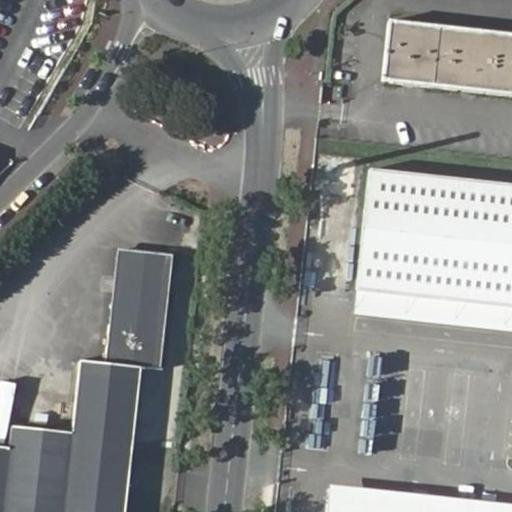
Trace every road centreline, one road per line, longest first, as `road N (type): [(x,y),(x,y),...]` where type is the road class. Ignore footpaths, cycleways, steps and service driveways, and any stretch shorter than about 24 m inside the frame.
road 1 (residential): [(258,78),(262,158),(225,511)]
road 2 (unknown): [(230,465),(469,494)]
road 3 (unknown): [(480,350),(244,332)]
road 4 (unknown): [(157,153),(97,224),(0,313)]
road 5 (residential): [(119,50),(64,153),(0,217)]
road 6 (unknown): [(469,494),(480,350)]
